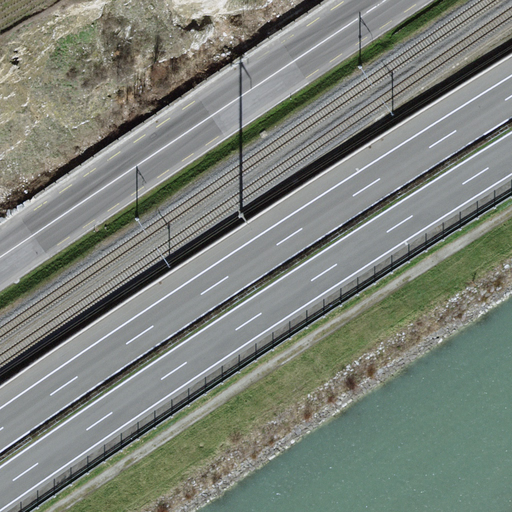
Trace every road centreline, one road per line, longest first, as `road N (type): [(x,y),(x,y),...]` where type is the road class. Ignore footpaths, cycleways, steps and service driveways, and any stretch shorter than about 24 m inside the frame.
road 1 (motorway): [(0,490),(511,153)]
road 2 (motorway): [(511,95),(0,428)]
road 3 (track): [(52,511),(511,211)]
road 4 (primary): [(384,0),(0,257)]
